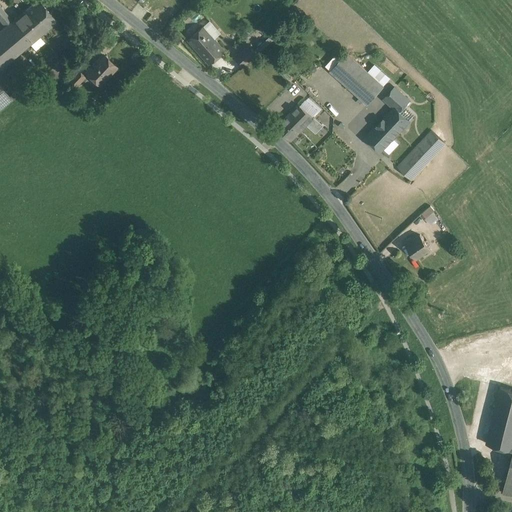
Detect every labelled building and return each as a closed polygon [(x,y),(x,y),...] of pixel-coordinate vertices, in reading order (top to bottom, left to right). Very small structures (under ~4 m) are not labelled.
[(39,0),(36,0),(14,19),(33,41),(57,21),(39,0)] [(0,7),(0,18),(6,26),(12,21),(0,7)] [(6,26),(0,31),(0,68),(0,69),(33,41),(14,19),(6,26)] [(209,21),(187,40),(209,64),(224,51),(211,36),(217,30),(209,21)] [(257,46),(263,53),(278,40),(272,33),(257,46)] [(249,45),(234,58),(242,67),(257,54),(249,45)] [(384,86),(347,52),(330,71),(367,104),(384,86)] [(104,55),(87,72),(99,84),(116,67),(104,55)] [(52,66),(38,79),(46,88),(60,74),(52,66)] [(291,78),(283,69),(279,74),(287,82),(291,78)] [(79,70),(69,81),(75,86),(85,76),(79,70)] [(0,84),(0,107),(12,98),(0,84)] [(373,131),(367,138),(380,151),(419,110),(395,88),(384,99),(394,108),(373,131)] [(299,104),(276,127),(290,140),(306,125),(316,133),(323,125),(299,104)] [(367,126),(361,132),(367,138),(373,131),(367,126)] [(432,131),(398,167),(411,180),(445,143),(432,131)] [(394,138),(385,148),(389,153),(399,143),(394,138)] [(421,214),(426,219),(434,212),(429,207),(421,214)] [(420,234),(414,239),(413,237),(405,242),(415,258),(430,248),(420,234)] [(511,389),(500,387),(486,443),(511,449),(511,389)] [(511,456),(503,492),(511,494),(511,456)]
